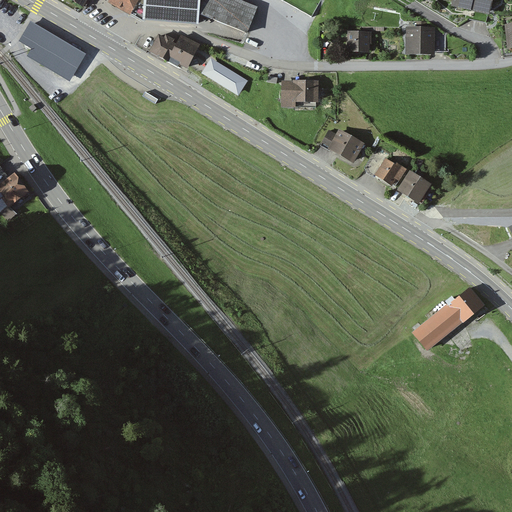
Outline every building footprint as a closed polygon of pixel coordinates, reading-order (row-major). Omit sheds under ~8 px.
[(97,0),(72,0),(92,10),(97,0)] [(114,0),(118,1),(115,6),(135,16),(143,0),(114,0)] [(157,0),(157,24),(209,29),(209,20),(257,36),(262,10),(235,0),(157,0)] [(501,0),(460,0),(458,8),(498,16),(501,0)] [(86,56),(31,23),(19,42),(32,50),(27,58),(70,83),(86,56)] [(440,28),(411,29),(413,58),(441,56),(440,28)] [(376,34),(353,35),(354,55),(376,55),(376,34)] [(195,72),(205,48),(187,39),(184,44),(171,38),(160,39),(158,54),(195,72)] [(203,67),(241,89),(250,73),(212,51),(203,67)] [(326,82),(289,83),(289,110),(303,109),(303,104),(327,104),(326,82)] [(372,145),(344,131),(334,151),(362,165),(372,145)] [(407,169),(387,159),(379,176),(399,186),(407,169)] [(438,185),(416,172),(404,192),(426,206),(438,185)] [(37,194),(23,175),(4,189),(18,208),(37,194)] [(468,287),(412,332),(428,352),(484,306),(468,287)]
